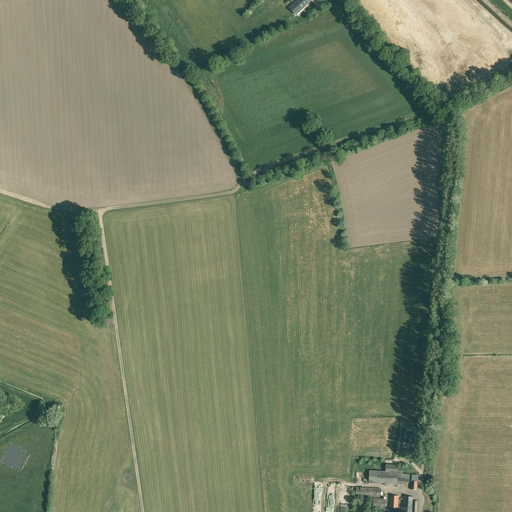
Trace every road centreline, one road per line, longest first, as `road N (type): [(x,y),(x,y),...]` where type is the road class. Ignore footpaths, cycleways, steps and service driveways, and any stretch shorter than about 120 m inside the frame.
road 1 (track): [(420,511),(457,133),(443,113)]
road 2 (track): [(142,511),(99,212)]
road 3 (track): [(99,212),(237,193),(243,181)]
road 4 (track): [(443,113),(341,0)]
road 5 (track): [(243,181),(183,75)]
